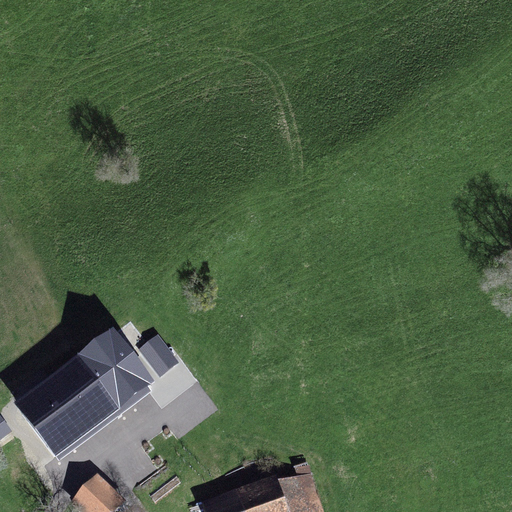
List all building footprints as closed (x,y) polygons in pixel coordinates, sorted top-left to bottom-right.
[(180,370),(159,341),(139,355),(160,384),(180,370)] [(113,342),(14,416),(56,472),(155,398),(113,342)] [(0,446),(12,437),(0,420),(0,446)] [(277,483),(201,510),(201,511),(324,511),(312,477),(279,489),(277,483)] [(98,482),(71,511),(123,511),(127,508),(98,482)]
